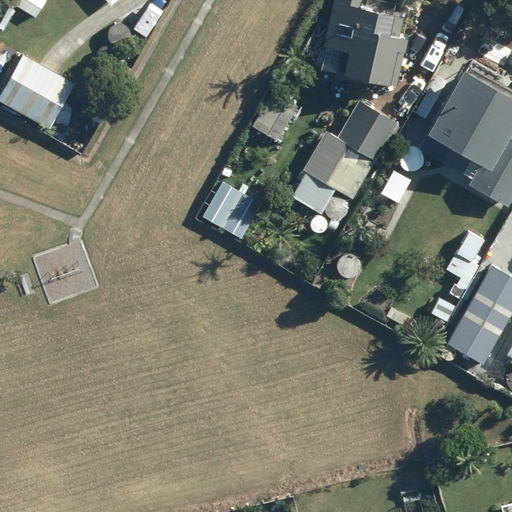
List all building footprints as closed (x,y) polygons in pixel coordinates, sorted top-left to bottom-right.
[(407,47),(410,33),(402,31),(406,13),(396,10),(397,7),(367,2),(366,0),(334,0),(321,72),(347,78),(349,69),(400,78),(404,59),(398,57),(400,45),(407,47)] [(3,92),(59,123),(63,116),(58,113),(78,79),(24,49),(11,72),(13,73),(3,92)] [(511,200),(511,88),(467,63),(421,145),(474,174),(470,181),(510,204),(511,200)] [(280,138),(300,104),(274,88),(253,122),(280,138)] [(305,166),(354,196),(400,119),(362,96),(340,133),(329,127),(305,166)] [(486,237),(473,229),(450,267),(461,274),(451,290),(461,296),(486,255),(478,250),(486,237)] [(511,271),(491,260),(450,331),(483,350),(511,299),(511,271)] [(432,309),(449,318),(458,302),(441,293),(432,309)] [(396,318),(437,343),(443,334),(401,309),(396,318)]
